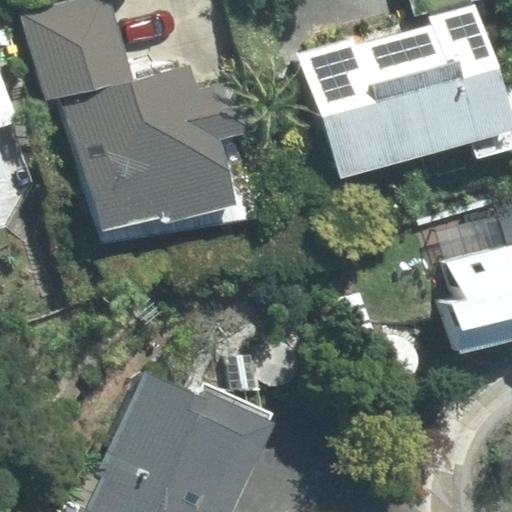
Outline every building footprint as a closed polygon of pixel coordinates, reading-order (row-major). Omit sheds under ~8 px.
[(209,139),(243,129),(230,82),(192,91),(186,66),(127,83),(104,0),(73,0),(17,15),(41,100),(56,96),(94,233),(150,216),(151,222),(226,201),(209,139)] [(409,0),(414,18),(473,0),(409,0)] [(293,57),(331,181),(507,127),(469,2),(425,16),(426,23),(353,45),(351,39),(293,57)] [(511,245),(442,263),(452,300),(443,303),(456,353),(511,340),(511,245)] [(220,511),(264,419),(145,364),(91,477),(83,472),(67,508),(62,506),(59,511),(220,511)]
